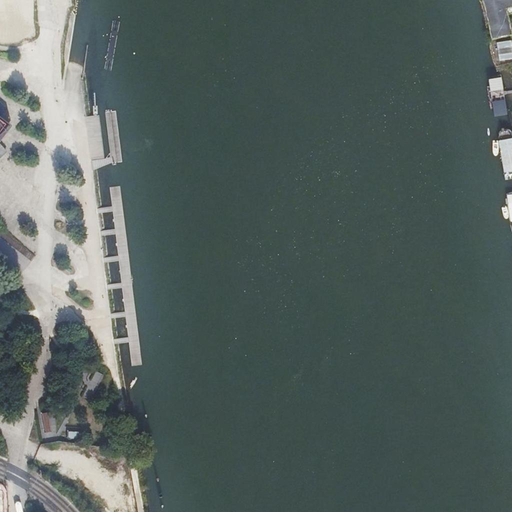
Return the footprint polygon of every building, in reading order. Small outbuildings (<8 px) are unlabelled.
[(511,2),(511,0),(483,0),(492,38),(511,34),(505,8),(511,6),(511,2)] [(502,77),(488,79),(494,119),(508,117),(502,77)] [(0,138),(10,124),(0,116),(0,138)] [(502,131),(500,134),(509,179),(511,178),(511,131),(511,130),(502,131)] [(0,193),(0,222),(8,229),(22,214),(0,193)] [(41,413),(44,432),(50,431),(48,418),(47,412),(41,413)] [(66,439),(75,439),(76,431),(66,430),(66,439)] [(126,463),(111,466),(115,484),(130,481),(126,463)]
